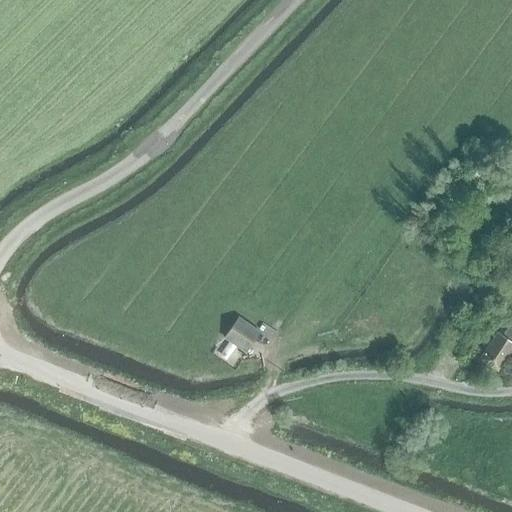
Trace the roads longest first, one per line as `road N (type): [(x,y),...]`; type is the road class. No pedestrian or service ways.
road 1 (unclassified): [(410,511),(0,353)]
road 2 (unclassified): [(0,262),(30,223),(139,156),(291,0)]
